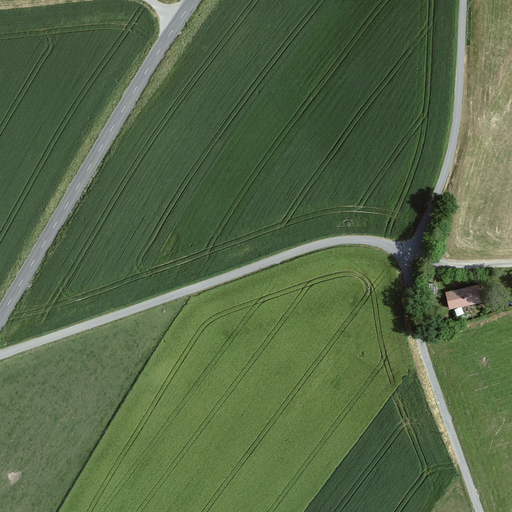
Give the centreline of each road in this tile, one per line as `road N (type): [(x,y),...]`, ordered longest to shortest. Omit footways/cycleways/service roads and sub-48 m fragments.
road 1 (unclassified): [(0,356),(302,249),(351,239),(384,244),(403,254),(417,330),(480,511)]
road 2 (tertiary): [(192,0),(0,316)]
road 3 (track): [(462,0),(455,132),(422,228),(403,254)]
